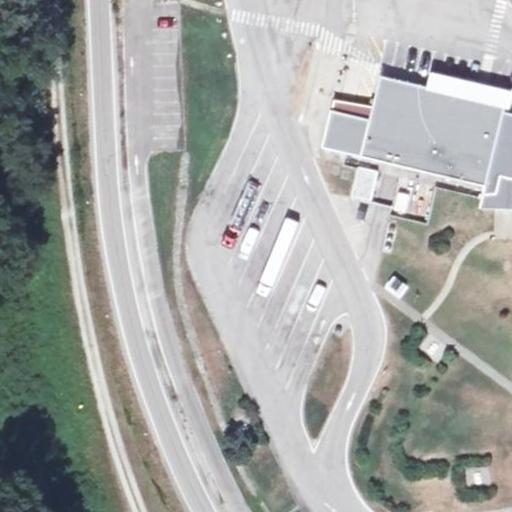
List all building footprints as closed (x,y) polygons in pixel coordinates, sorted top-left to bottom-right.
[(511,92),(433,73),(429,89),(506,107),(511,108),(511,92)] [(486,188),(484,196),(498,196),(502,178),(511,180),(511,115),(505,114),(506,107),(429,89),(382,78),(376,101),(375,108),(374,109),(371,122),(332,112),(323,149),(486,188)] [(334,101),(332,112),(371,122),(374,109),(334,101)] [(379,173),(359,168),(352,197),(372,202),(379,173)] [(511,180),(502,178),(498,196),(484,196),(481,208),(511,209),(511,180)]
